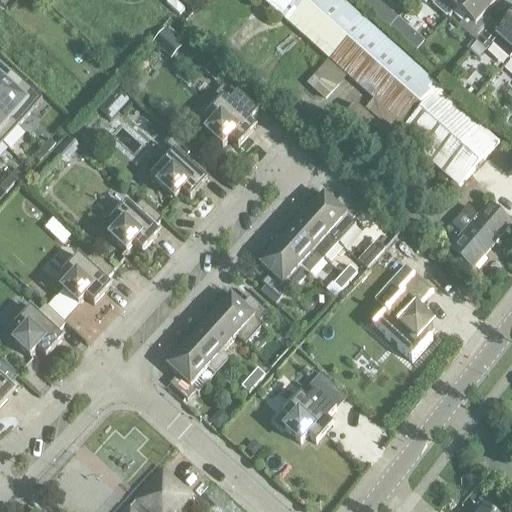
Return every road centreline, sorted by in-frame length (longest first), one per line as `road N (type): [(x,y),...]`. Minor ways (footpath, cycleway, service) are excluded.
road 1 (residential): [(122,380),(296,186),(294,167),(272,167),(98,360)]
road 2 (residential): [(369,511),(511,330)]
road 3 (residential): [(122,380),(275,511)]
road 4 (residential): [(0,498),(21,487),(122,380)]
road 5 (residential): [(98,360),(0,458)]
